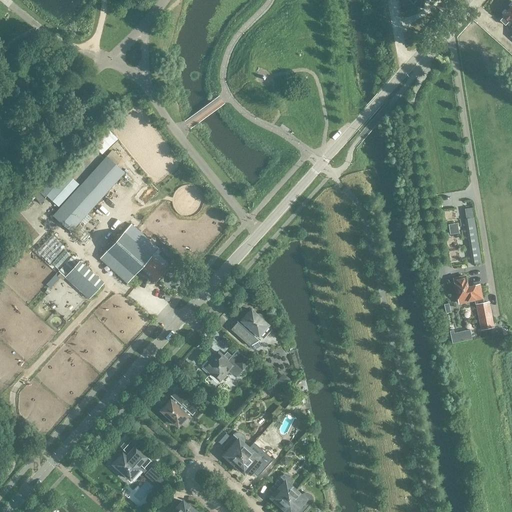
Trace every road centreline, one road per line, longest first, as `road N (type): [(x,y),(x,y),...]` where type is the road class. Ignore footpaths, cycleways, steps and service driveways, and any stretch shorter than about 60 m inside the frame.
road 1 (tertiary): [(8,511),(469,0)]
road 2 (track): [(114,283),(14,388),(15,456),(0,482)]
road 3 (unknown): [(127,71),(0,204)]
